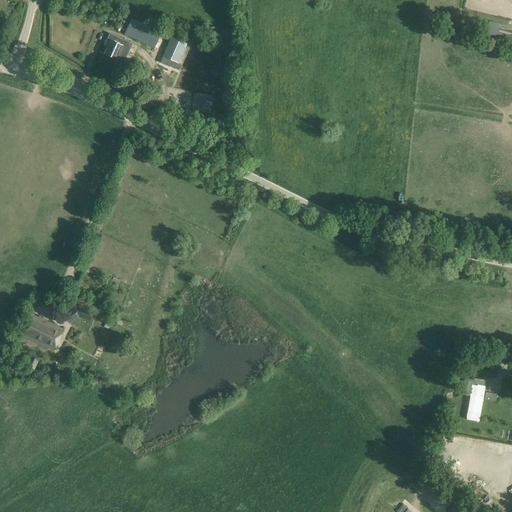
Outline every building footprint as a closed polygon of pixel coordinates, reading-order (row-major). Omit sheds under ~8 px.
[(229,0),(198,0),(198,1),(199,4),(200,7),(202,9),(204,11),(207,13),(210,14),(213,15),(216,14),(218,14),(221,13),(224,10),(227,8),(228,6),(229,3),(229,0)] [(124,16),(117,31),(154,48),(161,32),(124,16)] [(511,32),(498,29),(496,38),(511,41),(511,32)] [(176,69),(189,39),(174,32),(160,62),(176,69)] [(108,47),(105,55),(116,60),(123,45),(108,39),(105,46),(108,47)] [(197,77),(204,62),(187,55),(180,70),(197,77)] [(219,65),(217,83),(225,84),(227,66),(219,65)] [(120,281),(113,278),(110,283),(117,287),(120,281)] [(68,322),(79,313),(73,305),(62,314),(68,322)] [(53,351),(63,329),(33,315),(23,337),(53,351)] [(24,371),(32,375),(40,359),(31,355),(24,371)] [(473,384),(467,420),(479,422),(485,386),(473,384)] [(474,511),(483,500),(474,493),(465,505),(474,511)] [(406,501),(398,511),(411,511),(415,508),(406,501)]
